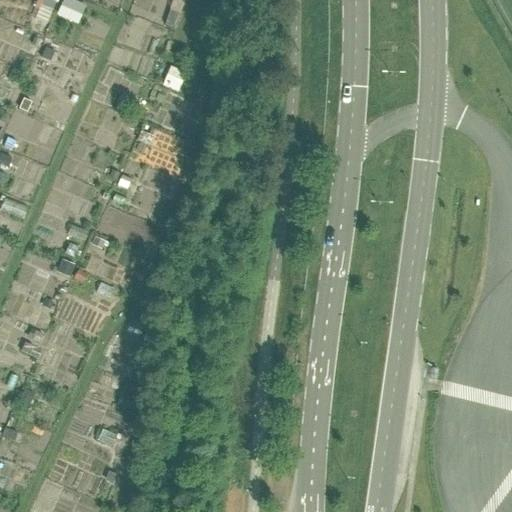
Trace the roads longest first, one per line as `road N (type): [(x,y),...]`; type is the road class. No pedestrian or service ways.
road 1 (secondary): [(378,511),(426,162),(432,0)]
road 2 (secondary): [(355,0),(355,85),(310,511)]
